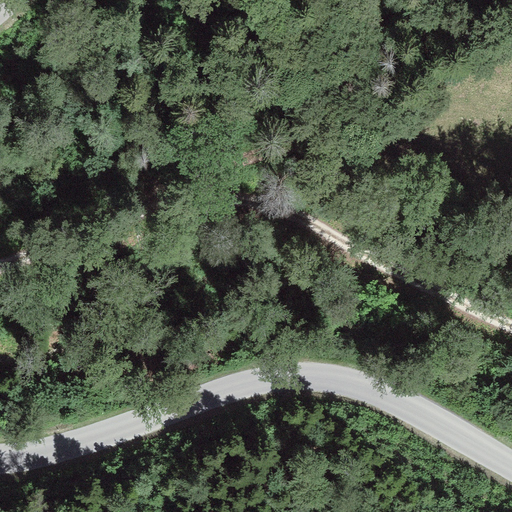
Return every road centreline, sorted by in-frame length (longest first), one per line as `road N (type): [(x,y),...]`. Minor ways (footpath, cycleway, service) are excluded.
road 1 (tertiary): [(0,463),(240,388),(312,378),(394,399),(511,467)]
road 2 (track): [(511,328),(252,196),(199,197),(59,246)]
